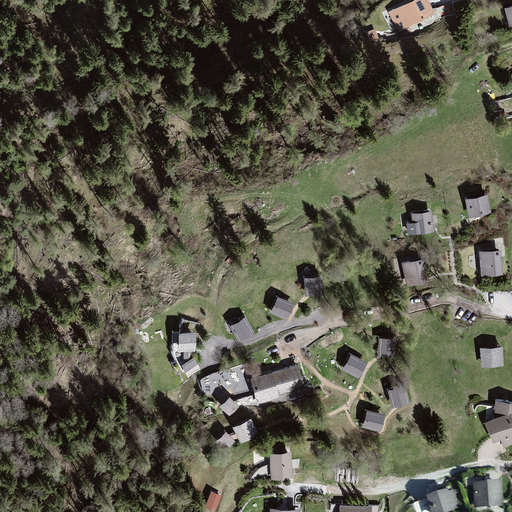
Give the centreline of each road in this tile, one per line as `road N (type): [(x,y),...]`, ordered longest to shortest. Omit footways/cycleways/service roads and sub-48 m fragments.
road 1 (residential): [(511,317),(444,303),(358,311),(263,333)]
road 2 (residential): [(511,466),(447,471),(385,491),(285,490)]
